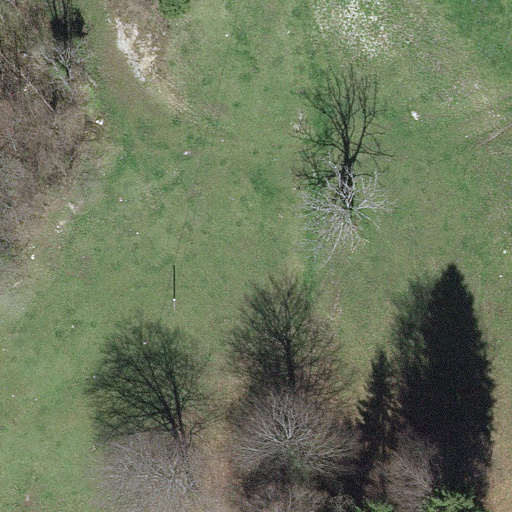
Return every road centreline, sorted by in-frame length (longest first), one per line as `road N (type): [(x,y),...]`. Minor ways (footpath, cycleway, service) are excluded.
road 1 (track): [(320,150),(243,150),(159,126),(76,0)]
road 2 (track): [(511,104),(454,130),(320,150)]
